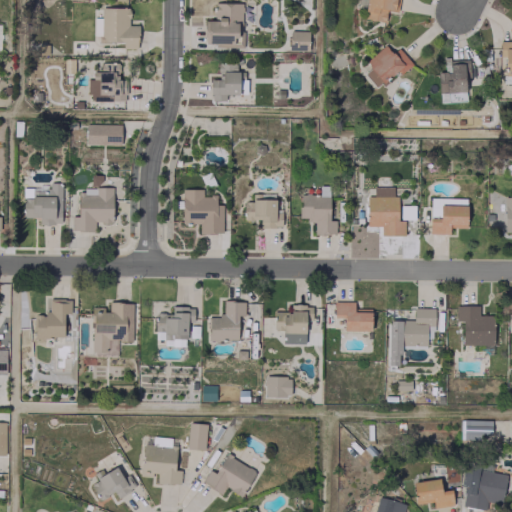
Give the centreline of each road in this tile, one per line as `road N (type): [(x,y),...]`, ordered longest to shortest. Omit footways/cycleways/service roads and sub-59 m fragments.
road 1 (residential): [(511,271),(0,263)]
road 2 (residential): [(174,0),(174,97),(151,173),(150,265)]
